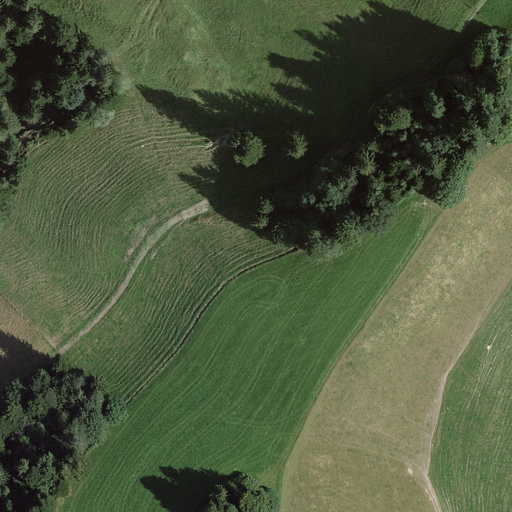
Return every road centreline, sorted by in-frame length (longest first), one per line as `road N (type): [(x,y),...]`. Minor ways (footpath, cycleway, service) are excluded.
road 1 (track): [(511,80),(440,171),(418,241),(305,415),(282,465),(276,511)]
road 2 (track): [(439,511),(405,460),(296,433)]
